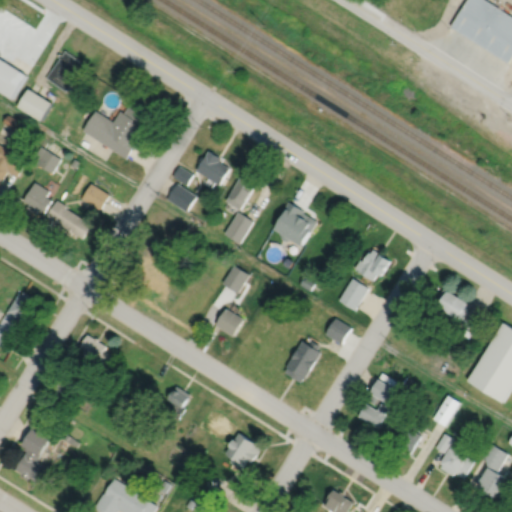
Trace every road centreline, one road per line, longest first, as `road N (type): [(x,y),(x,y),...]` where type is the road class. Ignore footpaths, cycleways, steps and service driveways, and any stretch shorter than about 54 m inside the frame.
road 1 (residential): [(52,0),(511,293)]
road 2 (residential): [(0,234),(439,511)]
road 3 (residential): [(0,421),(204,97)]
road 4 (residential): [(260,511),(431,241)]
road 5 (residential): [(348,0),(511,103)]
